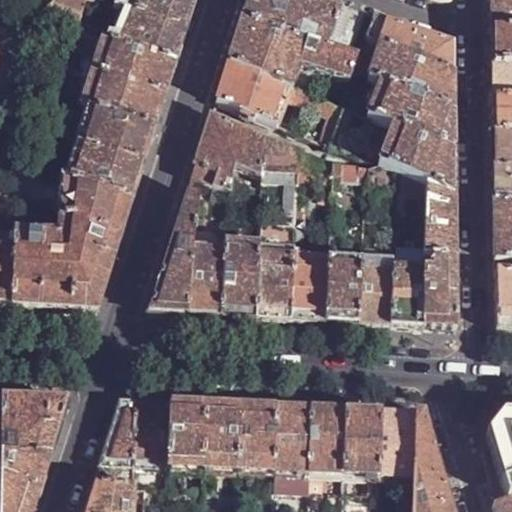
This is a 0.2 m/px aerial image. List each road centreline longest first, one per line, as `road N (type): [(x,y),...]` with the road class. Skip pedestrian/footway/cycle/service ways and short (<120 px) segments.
road 1 (residential): [(109,361),(225,0)]
road 2 (residential): [(474,31),(480,375)]
road 3 (tertiary): [(432,373),(109,361)]
road 4 (tertiary): [(62,511),(109,361)]
road 5 (residential): [(432,373),(475,511)]
